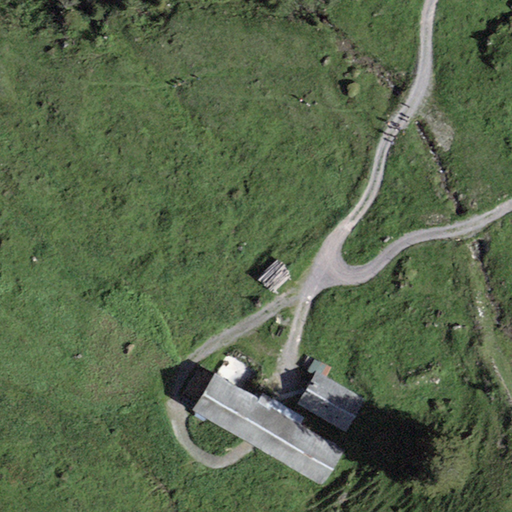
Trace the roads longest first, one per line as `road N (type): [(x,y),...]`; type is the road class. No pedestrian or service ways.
road 1 (track): [(432,0),(423,73),(384,142),(366,203),(328,255),(330,266)]
road 2 (track): [(308,293),(186,369),(177,427),(190,448),(204,458),(240,453)]
road 3 (track): [(330,266),(344,276),(366,271),(398,247),(511,204)]
road 4 (track): [(330,266),(298,317),(286,384)]
